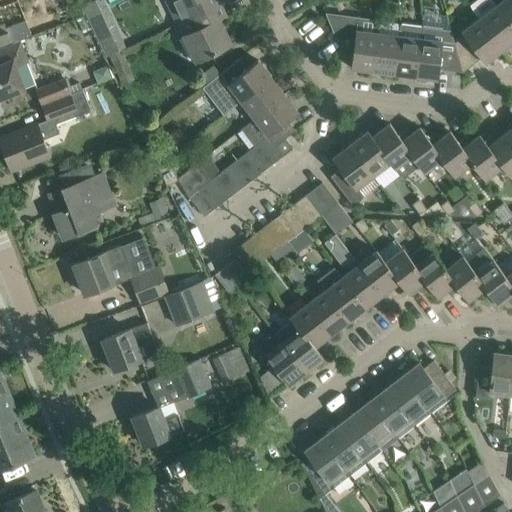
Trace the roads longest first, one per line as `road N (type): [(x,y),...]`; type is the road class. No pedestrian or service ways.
road 1 (residential): [(511,333),(422,330),(383,342),(237,445),(209,476),(142,511)]
road 2 (residential): [(108,511),(0,250)]
road 3 (residential): [(330,92),(440,107),(494,77),(511,76)]
